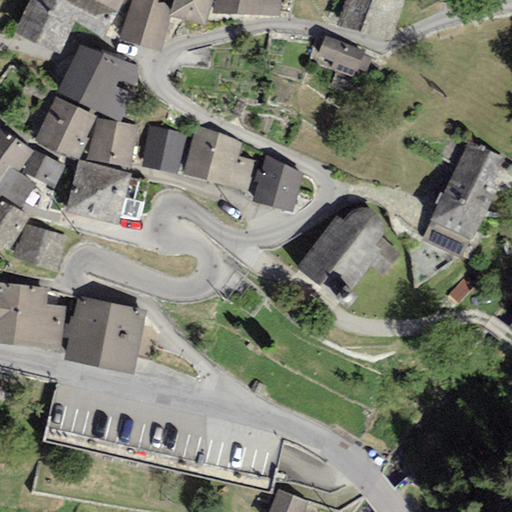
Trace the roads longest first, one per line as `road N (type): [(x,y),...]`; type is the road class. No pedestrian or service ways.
road 1 (unclassified): [(511,6),(460,12),(386,48),(295,27),(214,35),(179,50),(157,73),(160,90),(213,125),(311,170),(325,185),(321,203),(301,221),(239,245)]
road 2 (residential): [(233,408),(229,390),(158,316),(70,281),(73,265),(89,258),(171,290),(198,286),(210,275),(212,255)]
road 3 (track): [(282,280),(337,324),(415,331),(472,318),(511,347)]
road 4 (tertiary): [(233,408),(0,358)]
road 5 (tertiary): [(394,511),(368,472),(335,446),(233,408)]
road 6 (residential): [(157,227),(136,237),(98,236),(0,198)]
